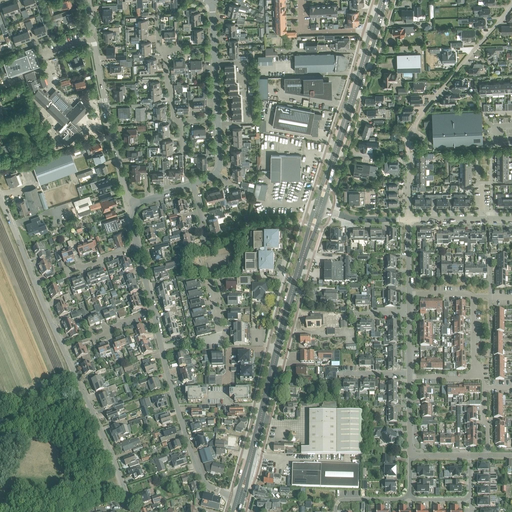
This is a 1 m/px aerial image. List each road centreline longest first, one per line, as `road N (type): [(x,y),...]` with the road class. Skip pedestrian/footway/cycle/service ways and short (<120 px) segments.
road 1 (unclassified): [(132,511),(0,199)]
road 2 (primary): [(245,476),(308,239)]
road 3 (residential): [(407,148),(413,125),(511,4)]
road 4 (residential): [(231,495),(202,479),(161,347)]
road 5 (residential): [(131,204),(94,37)]
road 6 (primary): [(328,174),(367,51)]
